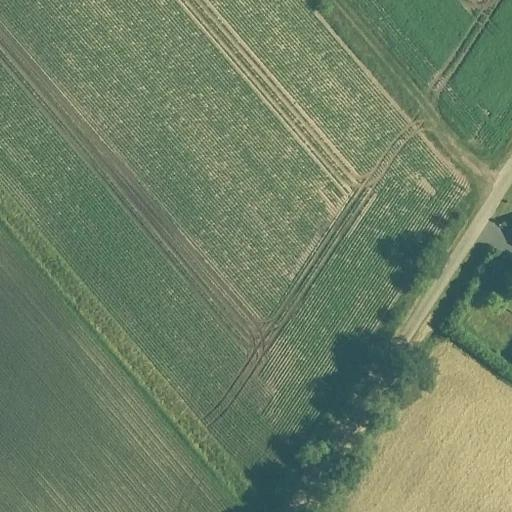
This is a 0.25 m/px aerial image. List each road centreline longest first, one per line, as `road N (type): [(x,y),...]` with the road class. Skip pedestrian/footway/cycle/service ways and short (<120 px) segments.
road 1 (residential): [(294,511),(511,156)]
road 2 (track): [(357,0),(505,167)]
